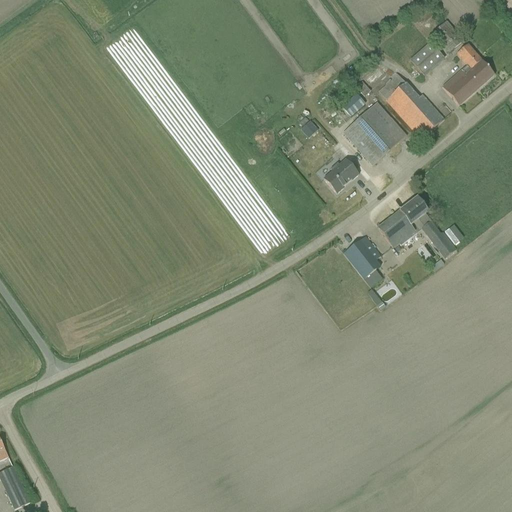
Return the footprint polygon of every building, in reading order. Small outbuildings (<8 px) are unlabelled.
[(428,80),(449,61),(434,45),(414,64),(428,80)] [(458,108),(494,78),(466,45),(454,56),(464,68),(441,88),(458,108)] [(449,124),(426,98),(422,101),(401,78),(381,95),(425,145),(449,124)] [(365,86),(358,92),(368,103),(375,96),(365,86)] [(347,111),(356,120),(368,108),(359,99),(347,111)] [(377,171),(411,139),(380,107),(346,138),(377,171)] [(313,124),(305,133),(314,142),(322,133),(313,124)] [(335,195),(357,177),(344,161),(322,180),(335,195)] [(386,243),(426,215),(416,200),(375,228),(386,243)] [(348,256),(367,285),(388,271),(369,242),(348,256)] [(438,273),(447,268),(445,264),(436,269),(438,273)] [(370,284),(374,291),(385,285),(381,277),(370,284)] [(370,298),(380,309),(385,305),(375,294),(370,298)]
